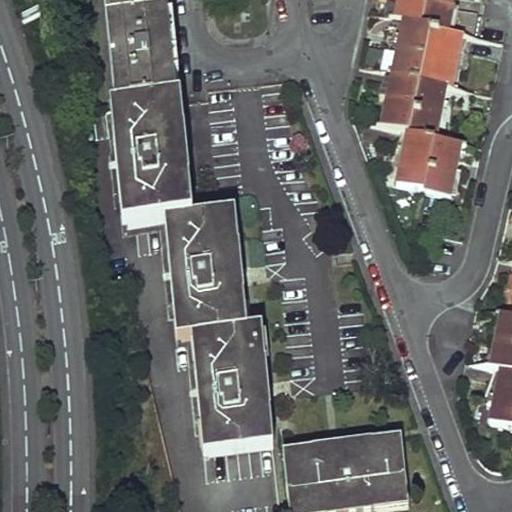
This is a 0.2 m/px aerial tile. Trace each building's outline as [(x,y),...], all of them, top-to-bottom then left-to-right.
[(105,0),(117,112),(175,106),(163,0),(105,0)] [(398,0),(394,25),(402,27),(420,30),(426,0),(398,0)] [(426,0),(420,30),(430,32),(447,36),(454,0),(426,0)] [(391,38),(387,58),(395,59),(391,79),(419,85),(430,32),(420,30),(402,27),(400,40),(391,38)] [(430,32),(419,85),(445,91),(453,53),(461,54),(463,39),(447,36),(430,32)] [(470,56),(498,61),(501,46),(473,41),(470,56)] [(388,94),(380,131),(400,135),(407,138),(419,85),(391,79),(384,78),(380,93),(388,94)] [(419,85),(407,138),(434,143),(439,122),(449,124),(451,105),(443,104),(445,91),(419,85)] [(169,254),(174,311),(180,310),(183,340),(199,339),(202,369),(196,369),(202,427),(207,427),(211,458),(266,453),(264,423),(263,417),(268,416),(264,368),(260,368),(256,333),(240,335),(237,301),(241,301),(235,253),(232,253),(229,221),(188,224),(183,189),(188,188),(184,139),(178,140),(175,106),(117,112),(120,143),(115,143),(121,204),(126,204),(129,229),(171,226),(174,254),(169,254)] [(403,151),(396,190),(422,196),(434,143),(407,138),(400,135),(396,150),(403,151)] [(434,143),(422,196),(449,202),(460,149),(434,143)] [(103,286),(104,301),(130,297),(128,283),(103,286)] [(104,301),(107,314),(132,310),(130,297),(104,301)] [(107,314),(108,326),(134,323),(132,310),(107,314)] [(498,320),(488,372),(491,373),(511,377),(511,323),(510,323),(498,320)] [(108,326),(110,341),(137,338),(134,323),(108,326)] [(110,341),(112,354),(138,351),(137,338),(110,341)] [(112,354),(114,369),(142,365),(138,351),(112,354)] [(114,369),(118,383),(145,379),(142,365),(114,369)] [(496,390),(487,428),(511,433),(511,377),(491,373),(488,387),(496,390)] [(118,383),(121,395),(148,391),(145,379),(118,383)] [(121,395),(124,409),(151,405),(148,391),(121,395)] [(124,409),(127,423),(154,418),(151,405),(124,409)] [(127,423),(129,435),(157,430),(154,418),(127,423)] [(129,435),(132,447),(159,441),(157,430),(129,435)] [(132,447),(136,461),(163,457),(159,441),(132,447)] [(281,466),(284,511),(403,511),(400,458),(374,459),(374,454),(311,458),(311,464),(281,466)] [(136,461),(139,475),(166,470),(163,457),(136,461)] [(139,475),(142,487),(169,482),(166,470),(139,475)] [(142,487),(144,499),(171,494),(169,482),(142,487)] [(144,499),(147,511),(151,511),(174,508),(171,494),(144,499)]
